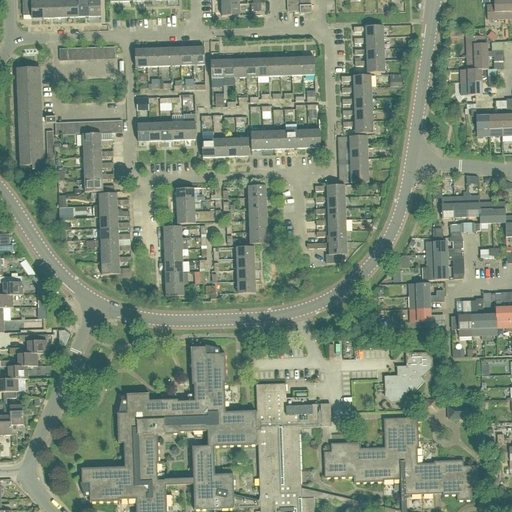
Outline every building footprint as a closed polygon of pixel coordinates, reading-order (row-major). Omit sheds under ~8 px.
[(44,20),(43,1),(32,2),(31,0),(22,0),(23,16),(32,16),(32,20),(44,20)] [(66,19),(78,18),(77,0),(66,1),(66,19)] [(78,18),(89,18),(88,0),(79,0),(77,0),(78,18)] [(88,0),(89,18),(101,17),(100,0),(88,0)] [(487,21),(507,20),(506,0),(493,0),(494,6),(487,6),(487,21)] [(44,20),(55,19),(54,1),(43,1),(44,20)] [(55,19),(66,19),(66,1),(54,1),(55,19)] [(240,5),(221,6),(222,18),(240,17),(240,5)] [(299,7),(300,13),(300,15),(312,14),(311,6),(300,7),(299,7)] [(366,40),(384,39),(384,27),(365,28),(366,40)] [(467,58),(487,58),(487,45),(484,45),(484,37),(466,38),(467,58)] [(366,51),(384,51),(384,39),(366,40),(366,51)] [(182,67),(193,67),(192,48),(181,49),(182,67)] [(192,48),(193,67),(205,66),(204,48),(192,48)] [(159,68),(170,67),(170,49),(158,50),(159,68)] [(170,67),(182,67),(181,49),(170,49),(170,67)] [(135,69),(147,68),(147,50),(135,50),(135,69)] [(147,68),(159,68),(158,50),(147,50),(147,68)] [(366,63),(385,62),(384,51),(366,51),(366,63)] [(302,59),(303,77),(315,76),(314,58),(302,59)] [(481,71),(488,71),(487,58),(467,58),(467,71),(481,71)] [(269,78),(280,78),(280,59),(268,60),(269,78)] [(280,78),(292,77),(291,59),(280,59),(280,78)] [(292,77),(303,77),(302,59),(291,59),(292,77)] [(246,79),(257,78),(257,60),(245,61),(246,79)] [(257,78),(269,78),(268,60),(257,60),(257,78)] [(211,62),(211,80),(223,80),(223,61),(211,62)] [(223,80),(235,79),(234,61),(223,61),(223,80)] [(235,79),(246,79),(245,61),(234,61),(235,79)] [(385,62),(366,63),(367,75),(385,74),(385,62)] [(42,171),(41,156),(38,69),(16,70),(20,168),(32,167),(32,171),(42,171)] [(481,83),(481,71),(467,71),(460,71),(461,84),(481,83)] [(353,89),(372,88),(371,76),(353,77),(353,89)] [(481,83),(461,84),(461,97),(482,96),(481,83)] [(354,100),(372,100),(372,88),(353,89),(354,100)] [(354,112),(372,111),(372,100),(354,100),(354,112)] [(476,118),(477,138),(490,138),(489,117),(477,117),(476,110),(471,110),(471,118),(476,118)] [(354,123),(373,123),(372,111),(354,112),(354,123)] [(511,115),(501,116),(502,137),(511,136),(511,115)] [(490,138),(502,137),(501,116),(489,117),(490,138)] [(184,124),(184,142),(196,141),(195,123),(184,124)] [(373,123),(354,123),(355,135),(373,135),(373,123)] [(150,143),(161,143),(161,124),(149,125),(150,143)] [(161,143),(173,142),(172,124),(161,124),(161,143)] [(173,142),(184,142),(184,124),(172,124),(173,142)] [(138,143),(150,143),(149,125),(137,125),(138,143)] [(297,150),(309,149),(308,131),(297,132),(297,150)] [(308,131),(309,149),(321,149),(320,131),(308,131)] [(275,151),(286,150),(285,132),(274,133),(275,151)] [(286,150),(297,150),(297,132),(285,132),(286,150)] [(251,151),(263,151),(263,133),(251,133),(251,151)] [(263,151),(275,151),(274,133),(263,133),(263,151)] [(83,148),(102,147),(113,147),(113,142),(101,142),(101,135),(83,136),(83,148)] [(349,149),(368,149),(367,137),(349,137),(349,149)] [(237,140),(237,158),(249,158),(248,139),(237,140)] [(215,159),(226,158),(225,140),(214,141),(215,159)] [(226,158),(237,158),(237,140),(225,140),(226,158)] [(203,159),(215,159),(214,141),(202,141),(202,143),(203,159)] [(84,159),(102,158),(102,147),(83,148),(84,159)] [(350,161),(368,160),(368,149),(349,149),(350,161)] [(84,159),(84,170),(102,170),(114,169),(114,165),(102,165),(102,158),(84,159)] [(350,172),(368,171),(368,160),(350,161),(350,172)] [(103,181),(114,181),(114,176),(103,176),(102,170),(84,170),(85,182),(103,181)] [(368,171),(350,172),(350,184),(369,183),(368,171)] [(103,193),(103,181),(85,182),(85,193),(103,193)] [(327,198),(345,198),(345,186),(326,186),(327,198)] [(248,199),(266,199),(266,187),(247,188),(248,199)] [(176,202),(195,202),(194,190),(176,190),(176,202)] [(455,219),(467,219),(466,194),(463,194),(464,198),(454,198),(455,219)] [(479,204),(480,204),(480,198),(469,198),(469,194),(466,194),(467,219),(479,218),(480,218),(479,204)] [(99,207),(117,207),(117,195),(99,196),(99,207)] [(327,210),(345,209),(345,198),(327,198),(327,210)] [(442,219),(455,219),(454,198),(441,199),(442,219)] [(248,211),(267,210),(266,199),(248,199),(248,211)] [(177,214),(195,213),(195,202),(176,202),(177,214)] [(505,218),(505,203),(492,204),(492,224),(505,224),(505,218)] [(492,204),(480,204),(479,204),(480,218),(479,218),(480,224),(480,225),(492,224),(492,204)] [(117,207),(99,207),(94,208),(94,219),(100,219),(118,218),(129,218),(129,213),(121,213),(119,212),(118,212),(117,207)] [(328,221),(346,220),(345,209),(327,210),(315,210),(316,215),(327,215),(328,221)] [(249,222),(267,221),(267,210),(248,211),(249,222)] [(195,213),(177,214),(177,226),(195,225),(195,213)] [(118,230),(118,218),(100,219),(100,230),(118,230)] [(328,232),(346,232),(346,220),(328,221),(316,222),(316,227),(328,227),(328,232)] [(249,233),(268,233),(267,221),(249,222),(249,233)] [(164,240),(182,240),(182,228),(163,229),(164,240)] [(435,240),(443,239),(442,231),(441,229),(434,230),(435,240)] [(100,242),(119,241),(118,230),(100,230),(100,242)] [(328,244),(346,243),(346,232),(328,232),(328,244)] [(268,233),(249,233),(250,245),(268,244),(268,233)] [(164,240),(164,252),(182,251),(187,251),(187,247),(182,247),(182,240),(164,240)] [(131,252),(130,247),(119,248),(119,241),(100,242),(101,253),(119,252),(131,252)] [(452,255),(461,255),(461,249),(447,250),(447,242),(426,243),(427,256),(447,255),(452,255)] [(329,249),(329,255),(325,255),(326,265),(344,264),(344,255),(347,255),(346,243),(328,244),(325,244),(317,244),(308,245),(309,250),(317,249),(325,249),(329,249)] [(236,261),(255,260),(254,248),(236,249),(236,261)] [(165,263),(183,263),(182,251),(164,252),(165,263)] [(119,252),(101,253),(101,264),(119,264),(119,252)] [(427,269),(448,268),(447,255),(427,256),(427,269)] [(393,270),(409,269),(408,257),(402,257),(401,259),(396,267),(393,270)] [(237,272),(255,271),(255,260),(236,261),(237,272)] [(165,275),(183,274),(183,263),(165,263),(165,275)] [(119,264),(101,264),(102,276),(120,276),(119,264)] [(448,280),(448,268),(427,269),(422,269),(423,281),(448,280)] [(237,283),(255,283),(255,271),(237,272),(237,283)] [(165,286),(184,285),(188,285),(188,274),(183,274),(165,275),(165,286)] [(5,284),(3,284),(3,291),(4,291),(4,297),(13,297),(23,297),(22,284),(22,278),(5,278),(5,284)] [(255,283),(237,283),(238,295),(256,295),(255,283)] [(409,298),(430,297),(429,284),(409,285),(409,298)] [(184,285),(165,286),(166,298),(184,297),(184,285)] [(0,309),(3,309),(3,310),(13,309),(13,297),(4,297),(4,291),(3,291),(0,290),(0,309)] [(30,311),(39,311),(39,305),(37,305),(37,293),(34,293),(34,306),(30,305),(30,311)] [(497,329),(509,329),(508,308),(501,308),(500,294),(495,295),(496,302),(495,302),(496,315),(496,329),(497,329)] [(444,297),(436,297),(430,297),(409,298),(409,311),(430,310),(430,301),(432,301),(433,302),(444,302),(444,297)] [(451,309),(460,309),(460,297),(451,297),(451,309)] [(459,337),(472,337),(470,302),(463,302),(464,316),(458,317),(458,318),(451,318),(452,330),(458,330),(459,337)] [(484,342),(483,316),(476,316),(476,302),(470,302),(472,337),(481,337),(481,342),(484,342)] [(430,310),(409,311),(410,323),(421,323),(421,328),(433,328),(433,322),(431,322),(430,310)] [(497,336),(497,329),(496,329),(496,315),(483,316),(484,342),(487,342),(487,336),(497,336)] [(37,355),(47,355),(47,342),(38,342),(38,336),(30,337),(30,343),(27,343),(28,349),(28,355),(37,355)] [(330,445),(331,453),(324,453),(324,464),(325,479),(353,478),(354,484),(383,483),(383,481),(400,481),(401,511),(387,508),(387,509),(366,504),(367,499),(359,498),(357,502),(301,489),(301,479),(299,428),(321,427),(331,427),(330,405),(320,405),(320,413),(317,413),(317,405),(307,406),(307,399),(305,399),(286,399),(286,385),(256,386),(257,413),(256,413),(256,412),(225,413),(224,385),(226,385),(225,355),(219,355),(219,350),(205,347),(205,348),(191,349),(191,353),(192,386),(194,386),(194,395),(197,395),(197,402),(195,404),(188,405),(187,402),(178,403),(178,401),(170,401),(149,402),(149,395),(126,395),(127,401),(121,401),(119,412),(118,415),(117,415),(118,444),(124,444),(124,463),(124,468),(81,470),(82,484),(80,484),(84,498),(90,498),(90,504),(120,503),(119,501),(129,501),(129,498),(136,498),(138,500),(138,507),(136,507),(136,511),(166,511),(166,487),(193,486),(194,511),(205,511),(212,511),(217,511),(252,509),(265,509),(265,511),(406,511),(406,496),(442,494),(442,496),(456,496),(457,502),(472,501),(472,493),(479,493),(478,482),(479,482),(478,467),(464,467),(463,461),(434,462),(434,464),(417,465),(417,448),(419,448),(418,419),(383,420),(384,449),(361,450),(360,444),(330,445)] [(38,368),(37,355),(28,355),(28,349),(20,349),(20,355),(18,355),(18,362),(19,368),(28,367),(28,368),(38,368)] [(414,355),(414,354),(405,354),(406,368),(407,368),(407,372),(402,372),(402,377),(398,377),(398,376),(384,377),(384,385),(386,385),(386,397),(391,402),(399,402),(403,397),(403,390),(407,390),(413,395),(425,381),(420,376),(419,372),(426,372),(431,367),(431,359),(426,355),(414,355)] [(28,380),(28,368),(28,367),(19,368),(18,362),(10,362),(11,368),(8,368),(9,374),(9,381),(18,380),(18,381),(28,380)] [(0,393),(18,393),(18,381),(18,380),(9,381),(9,374),(1,374),(1,381),(0,380),(0,393)] [(374,378),(351,379),(352,393),(359,392),(359,388),(374,387),(374,378)] [(424,401),(425,413),(436,412),(436,401),(424,401)] [(11,426),(12,426),(24,426),(23,406),(10,407),(10,409),(4,409),(4,417),(11,417),(11,426)] [(449,420),(473,419),(472,407),(448,408),(449,420)] [(0,436),(12,436),(12,426),(11,426),(11,417),(4,417),(0,417),(0,436)] [(509,461),(509,469),(511,469),(511,448),(509,449),(508,439),(503,439),(503,435),(497,436),(497,449),(501,449),(501,461),(509,461)]
